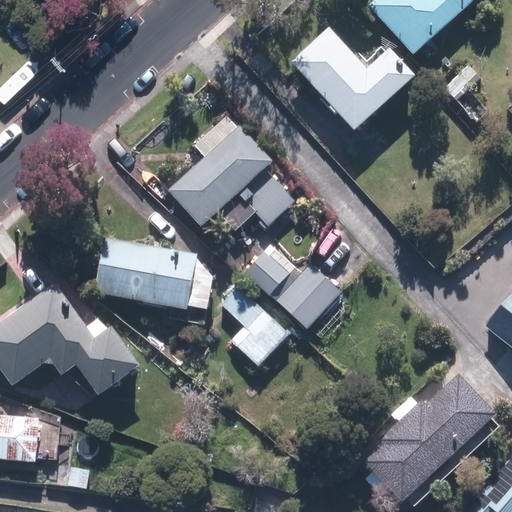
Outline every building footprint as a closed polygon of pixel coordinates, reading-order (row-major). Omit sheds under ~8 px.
[(407,61),(453,21),(477,0),(376,0),(364,11),(407,61)] [(348,138),(387,105),(411,85),(374,41),(350,62),(327,36),(289,69),(348,138)] [(472,123),(484,112),(464,91),(480,76),(470,64),(442,90),(472,123)] [(197,233),(215,217),(233,237),(255,218),(265,230),(294,206),(265,173),(271,168),(227,119),(192,149),(204,162),(198,168),(195,165),(176,182),(179,185),(165,197),(197,233)] [(182,317),(183,312),(204,315),(209,283),(190,260),(96,246),(88,304),(182,317)] [(270,255),(246,278),(302,335),(339,299),(308,268),(295,281),(270,255)] [(0,379),(9,392),(45,367),(57,383),(72,373),(93,402),(139,370),(112,330),(101,338),(93,327),(81,336),(50,292),(0,327),(0,379)] [(223,311),(243,331),(231,344),(256,369),(286,339),(240,293),(237,296),(223,311)] [(511,305),(511,307),(507,303),(482,329),(511,357),(511,305)] [(366,466),(401,502),(495,412),(477,394),(459,375),(438,395),(435,391),(420,404),(411,395),(392,414),(401,423),(378,445),(383,449),(366,466)] [(0,463),(33,465),(34,424),(0,422),(0,463)] [(511,511),(511,455),(468,505),(475,511),(511,511)] [(89,474),(69,470),(66,489),(86,492),(89,474)]
